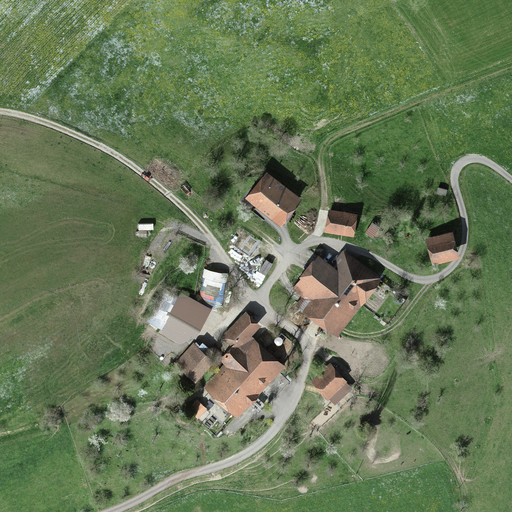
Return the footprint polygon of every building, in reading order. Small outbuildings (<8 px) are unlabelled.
[(250,188),(239,202),(251,211),(256,205),(281,224),(297,202),(294,200),(265,177),(254,191),(250,188)] [(349,234),(351,217),(332,214),(330,231),(349,234)] [(428,238),(435,261),(455,255),(449,232),(428,238)] [(304,275),(295,287),(307,296),(301,304),(334,329),(372,278),(345,258),(336,269),(320,257),(305,276),(304,275)] [(264,274),(271,263),(265,259),(258,270),(264,274)] [(189,328),(193,331),(207,304),(182,292),(168,321),(172,323),(169,330),(184,338),(189,328)] [(229,333),(238,341),(221,359),(231,368),(214,387),(237,408),(279,361),(250,335),(255,328),(255,323),(246,315),(229,333)] [(194,344),(178,362),(196,378),(213,360),(194,344)] [(326,393),(339,380),(331,371),(317,384),(326,393)] [(280,395),(291,382),(279,372),(268,384),(280,395)]
